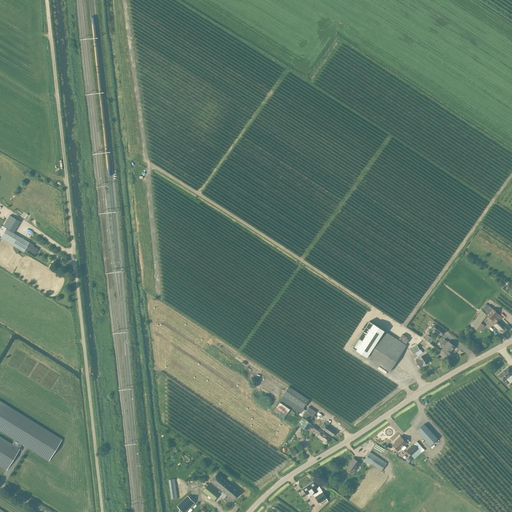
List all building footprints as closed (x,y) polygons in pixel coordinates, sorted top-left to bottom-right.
[(0,236),(2,238),(2,237),(25,250),(25,249),(35,255),(38,249),(33,246),(34,245),(29,243),(29,242),(13,233),(20,222),(13,218),(13,217),(11,217),(10,217),(9,217),(8,217),(7,217),(0,228),(0,236)] [(483,311),(482,311),(470,326),(475,330),(487,315),(492,320),(495,318),(498,321),(494,326),(504,335),(509,329),(506,325),(505,325),(500,321),(502,318),(489,305),(483,311)] [(370,321),(352,347),(367,357),(389,372),(395,364),(407,345),(394,337),(388,334),(388,333),(385,331),(370,321)] [(431,329),(441,336),(445,331),(435,324),(431,329)] [(455,346),(448,342),(444,340),(442,343),(445,345),(441,350),(447,355),(451,350),(451,351),(455,346)] [(411,347),(412,348),(410,350),(413,354),(420,350),(417,345),(416,344),(411,347)] [(429,362),(424,355),(418,358),(419,359),(416,360),(420,367),(422,366),(423,366),(429,362)] [(510,383),(511,380),(511,375),(511,374),(511,373),(511,372),(507,368),(502,372),(498,375),(504,381),(507,379),(510,383)] [(283,395),(280,400),(301,414),(304,409),(303,408),(309,400),(289,386),(283,395)] [(271,405),(271,403),(271,402),(271,401),(270,400),(270,399),(268,398),(266,398),(264,398),(263,398),(262,399),(261,401),(260,403),(260,404),(260,405),(261,407),(263,408),(264,409),(265,409),(267,409),(268,409),(269,408),(270,407),(271,405)] [(0,436),(0,466),(6,470),(19,449),(22,444),(48,461),(62,439),(0,401),(0,430),(15,440),(12,444),(0,436)] [(283,418),(290,410),(280,402),(273,411),(283,418)] [(316,412),(309,407),(302,416),(303,418),(310,422),(314,415),(316,412)] [(297,425),(306,431),(309,426),(313,429),(312,429),(320,434),(317,438),(326,444),(331,437),(315,426),(302,417),(297,425)] [(322,429),(333,436),(336,431),(328,426),(330,423),(327,421),(325,424),(324,423),(320,428),(322,429)] [(424,424),(417,431),(430,446),(438,439),(424,424)] [(392,445),(394,448),(398,451),(406,443),(400,436),(397,440),(397,441),(392,445)] [(417,442),(406,451),(411,456),(421,447),(417,442)] [(387,463),(370,452),(364,461),(381,472),(387,463)] [(353,458),(346,468),(353,473),(360,463),(353,458)] [(217,473),(210,481),(223,491),(230,483),(217,473)] [(314,482),(303,489),(307,495),(312,492),(313,494),(315,497),(322,492),(319,486),(318,487),(314,482)] [(230,483),(223,491),(227,495),(233,500),(240,492),(230,483)] [(220,493),(208,484),(202,491),(214,501),(220,493)] [(322,492),(315,497),(319,503),(326,498),(322,492)] [(188,496),(177,506),(182,511),(185,511),(195,503),(188,496)]
